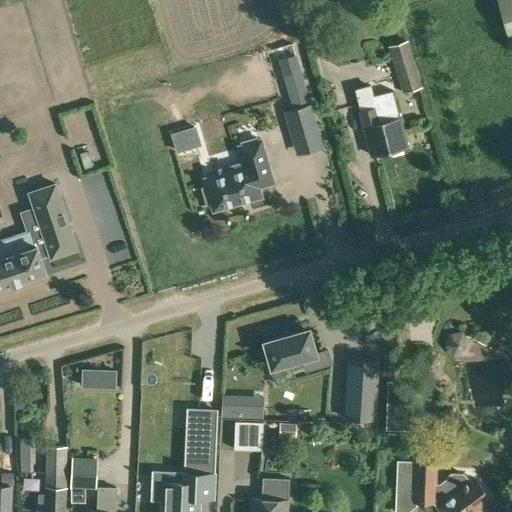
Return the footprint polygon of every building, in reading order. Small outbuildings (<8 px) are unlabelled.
[(511,0),(496,0),(508,35),(511,34),(511,0)] [(403,92),(421,86),(407,39),(388,45),(403,92)] [(300,96),(316,89),(300,54),(284,61),(300,96)] [(370,83),(354,87),(359,110),(358,110),(362,126),(364,126),(372,156),(408,147),(400,116),(399,117),(392,89),(372,94),(370,83)] [(315,126),(309,105),(286,112),(292,133),(315,126)] [(257,140),(257,137),(241,142),(242,144),(238,145),(243,162),(219,169),(220,173),(204,178),(206,186),(202,187),(206,203),(211,202),(213,210),(261,196),(258,186),(273,182),(261,139),(257,140)] [(88,150),(80,153),(84,168),(93,165),(88,150)] [(36,244),(34,245),(29,230),(0,240),(0,285),(8,283),(8,284),(23,279),(23,278),(45,271),(41,257),(50,254),(51,257),(77,249),(55,183),(29,192),(46,243),(37,246),(36,244)] [(308,328),(264,341),(271,366),(301,358),(305,369),(331,362),(327,350),(316,354),(308,328)] [(349,356),(345,417),(376,419),(380,358),(349,356)] [(80,386),(98,387),(99,368),(81,367),(80,386)] [(15,385),(19,401),(23,401),(42,396),(38,380),(15,385)] [(387,389),(387,399),(412,399),(405,390),(387,389)] [(243,395),(222,395),(221,417),(242,418),(243,395)] [(185,471),(185,472),(213,473),(213,465),(215,410),(188,408),(186,464),(185,471)] [(261,449),(262,421),(234,420),(233,448),(261,449)] [(296,434),(296,422),(279,422),(279,434),(296,434)] [(21,470),(34,470),(33,449),(33,438),(20,438),(21,470)] [(65,511),(66,511),(67,487),(67,446),(46,446),(45,485),(44,494),(37,494),(36,510),(37,510),(36,511),(65,511)] [(96,488),(98,457),(72,456),(71,487),(70,502),(87,502),(88,488),(96,488)] [(436,484),(437,462),(396,460),(394,511),(407,511),(416,505),(416,502),(434,503),(440,511),(480,511),(481,507),(492,499),(475,477),(469,481),(463,473),(453,473),(439,484),(436,484)] [(11,483),(11,484),(14,484),(14,471),(3,471),(3,483),(11,483)] [(152,480),(151,499),(163,499),(162,511),(197,511),(198,496),(212,497),(213,473),(185,472),(185,482),(152,480)] [(289,499),(290,478),(262,477),(262,498),(252,498),(251,511),(287,511),(288,499),(289,499)] [(10,511),(11,484),(11,483),(3,483),(0,483),(0,511),(10,511)] [(113,511),(115,490),(99,490),(97,511),(113,511)]
